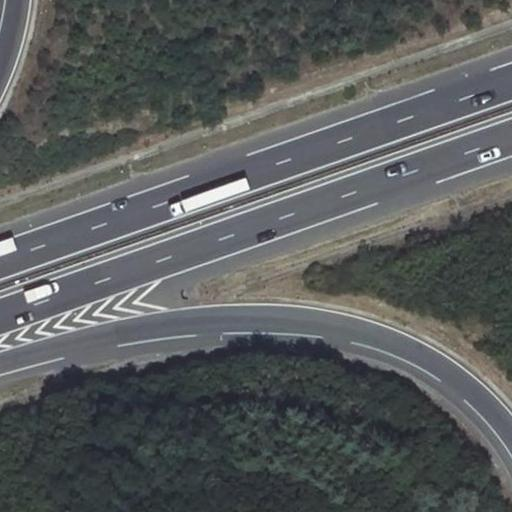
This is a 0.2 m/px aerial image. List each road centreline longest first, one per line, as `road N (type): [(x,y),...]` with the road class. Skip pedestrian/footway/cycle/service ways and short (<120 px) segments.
road 1 (motorway): [(0,363),(161,324),(297,319),(411,346),(456,374),(511,432)]
road 2 (motorway): [(0,315),(511,136)]
road 3 (motorway): [(511,81),(0,260)]
